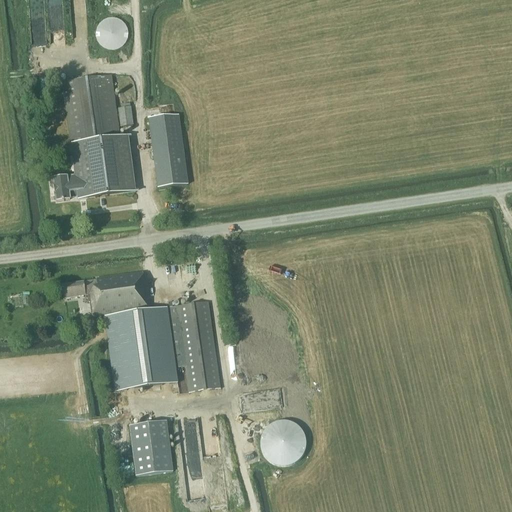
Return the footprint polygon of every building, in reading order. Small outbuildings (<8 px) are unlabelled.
[(114,19),(111,19),(109,19),(107,19),(105,20),(104,21),(103,21),(102,22),(101,23),(100,23),(99,24),(98,25),(98,26),(97,27),(96,29),(96,30),(95,32),(95,33),(95,34),(95,35),(95,36),(95,38),(95,39),(96,40),(96,42),(97,44),(98,45),(99,46),(100,47),(102,49),(104,50),(105,50),(107,51),(109,51),(111,52),(114,51),(116,51),(118,50),(119,50),(120,49),(121,48),(123,47),(124,45),(125,45),(125,44),(126,43),(126,42),(127,41),(127,39),(128,38),(128,37),(128,35),(128,34),(128,33),(127,31),(127,30),(126,29),(126,27),(125,26),(124,24),(123,23),(122,23),(121,22),(119,21),(117,20),(115,19),(114,19)] [(78,200),(135,193),(128,137),(120,138),(112,76),(62,83),(70,145),(74,177),(49,180),(49,181),(50,181),(51,188),(54,190),(54,195),(55,195),(58,197),(58,201),(56,201),(56,202),(62,201),(62,202),(64,202),(64,201),(70,200),(69,198),(77,197),(78,200)] [(133,124),(130,107),(130,104),(121,105),(121,108),(118,108),(120,126),(133,124)] [(159,190),(187,186),(177,116),(150,120),(159,190)] [(210,305),(148,313),(143,274),(95,280),(95,281),(62,286),(64,301),(86,298),(87,304),(89,304),(91,318),(142,312),(143,314),(108,318),(118,393),(178,386),(176,370),(186,368),(189,395),(221,391),(210,305)] [(246,393),(247,409),(278,408),(277,392),(246,393)] [(138,478),(174,473),(167,423),(130,428),(138,478)] [(281,438),(269,439),(269,449),(267,450),(267,459),(290,458),(290,455),(302,454),(301,431),(287,432),(287,436),(281,436),(281,438)]
